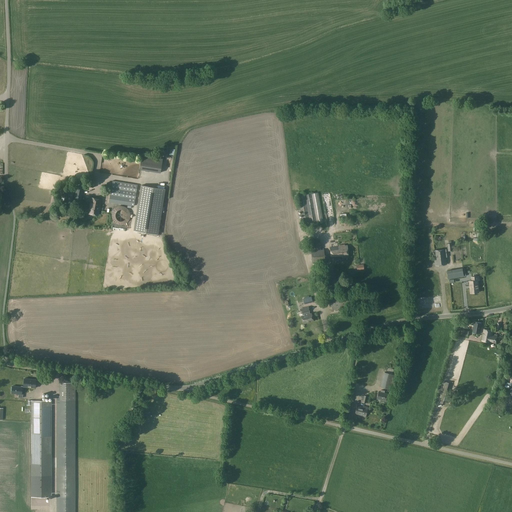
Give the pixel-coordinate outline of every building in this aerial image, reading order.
[(142,157),(140,169),(161,173),(163,160),(142,157)] [(134,207),(138,185),(112,181),(109,203),(134,207)] [(165,189),(141,185),(134,230),(158,234),(165,189)] [(81,203),(84,187),(76,186),(73,202),(81,203)] [(318,193),(317,193),(298,196),(303,227),(323,223),(318,193)] [(101,207),(100,207),(102,200),(90,198),(87,213),(98,215),(99,211),(100,211),(101,207)] [(330,247),(332,259),(348,258),(347,246),(344,246),(344,245),(339,245),(339,246),(330,247)] [(446,249),(434,251),(435,266),(446,265),(445,257),(446,257),(446,249)] [(324,250),(320,250),(311,251),(312,263),(325,262),(324,250)] [(423,269),(431,269),(430,256),(422,256),(423,269)] [(338,294),(334,266),(325,267),(329,296),(338,294)] [(479,280),(479,276),(472,277),(472,281),(469,281),(470,293),(479,293),(478,281),(479,280)] [(369,289),(329,297),(332,310),(372,302),(369,289)] [(311,313),(306,315),(306,313),(310,312),(308,307),(300,309),(301,314),(302,314),(303,316),(301,316),(303,323),(313,321),(311,313)] [(481,323),(475,322),(473,333),(480,334),(481,323)] [(492,336),(493,331),(484,330),(482,341),(491,343),(491,342),(496,343),(497,336),(492,336)] [(396,375),(384,372),(380,387),(392,390),(396,375)] [(21,386),(21,387),(23,387),(22,390),(23,390),(24,387),(35,388),(36,379),(24,378),(23,386),(21,386)] [(448,393),(451,384),(451,383),(445,381),(439,403),(445,404),(448,393)] [(23,387),(21,387),(12,386),(11,394),(18,395),(18,398),(23,398),(23,394),(22,394),(22,390),(23,387)] [(381,390),(380,392),(378,392),(376,399),(385,401),(387,394),(384,393),(385,391),(381,390)] [(52,401),(31,401),(31,497),(52,497),(52,401)] [(57,401),(57,498),(75,498),(75,401),(57,401)] [(363,407),(357,406),(355,414),(361,415),(361,416),(365,417),(367,407),(363,406),(363,407)] [(75,511),(75,498),(57,498),(56,511),(75,511)]
